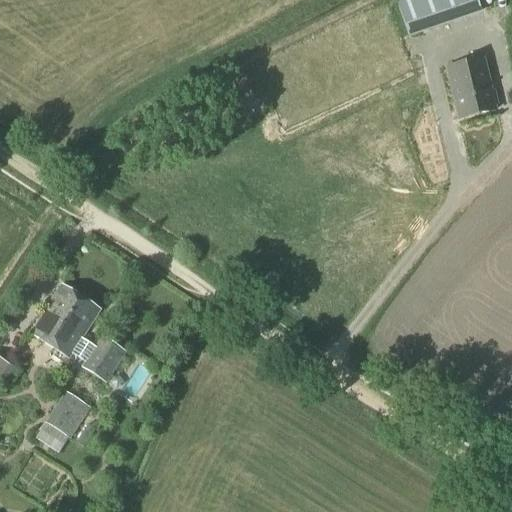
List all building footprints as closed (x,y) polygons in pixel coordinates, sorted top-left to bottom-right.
[(409,0),(395,5),(407,39),(465,20),(465,18),(480,13),(476,0),(409,0)] [(446,69),(459,119),(494,111),(493,106),(496,105),(493,91),(489,92),(481,60),(446,69)] [(72,355),(85,363),(95,349),(81,340),(100,312),(61,287),(29,335),(68,361),(72,355)] [(82,369),(105,384),(125,354),(101,339),(95,349),(85,363),(82,369)] [(144,403),(162,378),(143,365),(125,390),(144,403)] [(39,431),(63,446),(68,439),(69,440),(88,410),(64,395),(44,425),(43,424),(39,431)]
